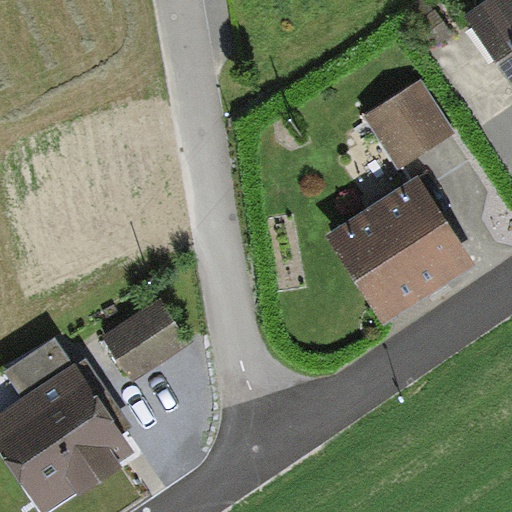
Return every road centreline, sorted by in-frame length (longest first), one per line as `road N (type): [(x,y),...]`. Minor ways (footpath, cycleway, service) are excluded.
road 1 (residential): [(253,450),(175,0)]
road 2 (residential): [(253,450),(511,276)]
